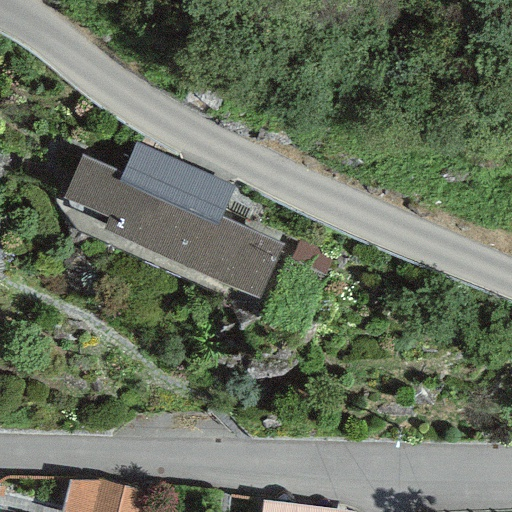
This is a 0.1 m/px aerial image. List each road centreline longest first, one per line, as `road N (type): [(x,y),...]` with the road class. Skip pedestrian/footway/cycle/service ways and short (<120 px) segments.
road 1 (unclassified): [(511,274),(166,123),(0,0)]
road 2 (unclassified): [(0,461),(511,473)]
